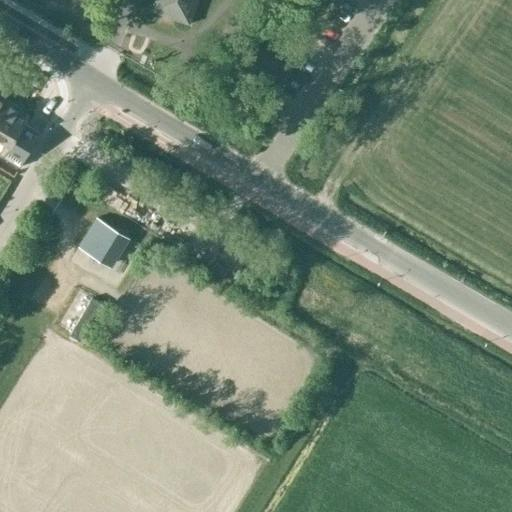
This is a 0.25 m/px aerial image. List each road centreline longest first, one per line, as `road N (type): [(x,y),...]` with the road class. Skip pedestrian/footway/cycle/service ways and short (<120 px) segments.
road 1 (unclassified): [(511,328),(94,80)]
road 2 (residential): [(0,236),(94,80)]
